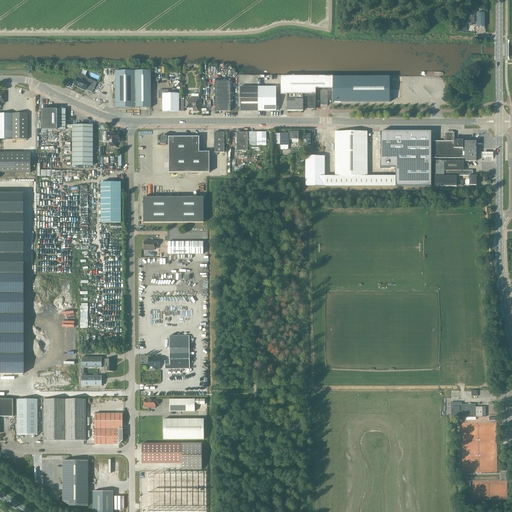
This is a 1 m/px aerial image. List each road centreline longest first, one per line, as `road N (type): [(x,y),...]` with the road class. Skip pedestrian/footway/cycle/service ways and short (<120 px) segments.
road 1 (unclassified): [(483,121),(130,121)]
road 2 (unclassified): [(131,451),(130,121)]
road 3 (unclassified): [(130,121),(32,81),(0,79)]
road 4 (unclassified): [(131,451),(0,451)]
road 5 (track): [(212,511),(212,392)]
